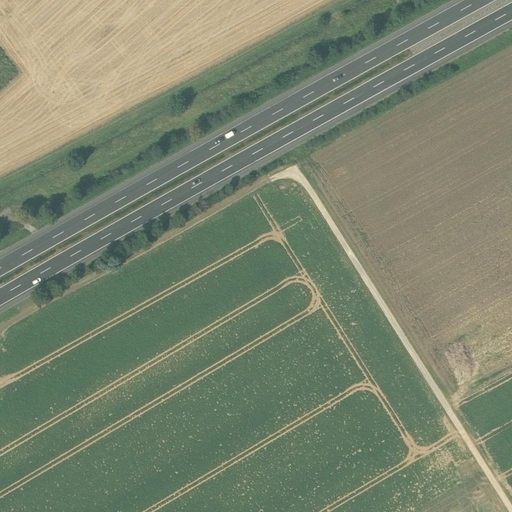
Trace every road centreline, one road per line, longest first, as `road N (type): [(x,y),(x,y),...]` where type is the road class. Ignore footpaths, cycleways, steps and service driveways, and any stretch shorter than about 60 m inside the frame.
road 1 (motorway): [(0,300),(511,10)]
road 2 (motorway): [(475,0),(0,270)]
road 3 (track): [(9,212),(30,209),(384,13)]
road 4 (track): [(511,511),(301,174)]
road 5 (track): [(0,184),(351,0)]
